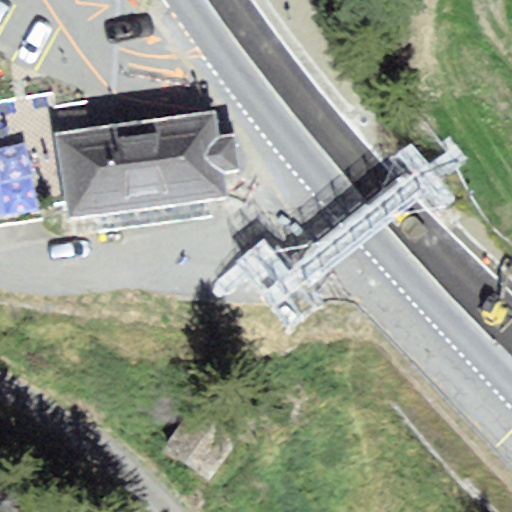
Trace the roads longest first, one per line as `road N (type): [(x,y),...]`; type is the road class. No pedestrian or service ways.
road 1 (primary): [(207,0),(377,213),(511,356)]
road 2 (track): [(511,59),(475,20),(447,9),(434,22),(462,117),(511,197)]
road 3 (track): [(0,373),(36,392),(167,511)]
road 4 (unknown): [(246,52),(155,28),(90,0)]
